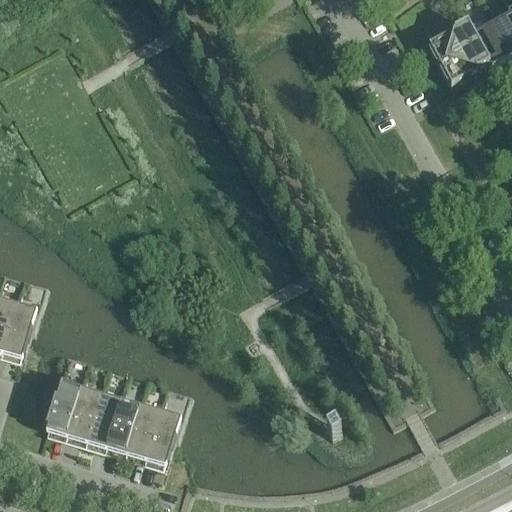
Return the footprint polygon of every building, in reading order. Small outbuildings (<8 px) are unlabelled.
[(464,0),(461,2),(466,10),(478,2),(476,0),(464,0)] [(511,62),(511,61),(511,18),(511,19),(493,29),(511,62)] [(493,29),(473,40),(480,53),(491,73),(511,62),(493,29)] [(480,53),(473,40),(469,32),(467,33),(428,54),(439,75),(480,53)] [(491,73),(480,53),(439,75),(450,95),(491,73)] [(19,312),(22,300),(19,299),(16,312),(0,307),(0,350),(6,352),(17,312),(19,312)] [(19,313),(19,312),(17,312),(6,352),(16,355),(14,362),(24,365),(38,319),(19,313)] [(49,432),(47,437),(57,440),(68,443),(70,436),(82,396),(83,396),(87,384),(84,383),(80,396),(61,391),(56,409),(54,413),(53,417),(49,432)] [(102,403),(88,449),(97,452),(108,455),(110,448),(122,408),(123,408),(124,404),(127,396),(124,395),(120,408),(102,403)] [(70,436),(68,443),(79,446),(88,449),(102,403),(83,397),(83,396),(82,396),(70,436)] [(110,448),(108,455),(118,458),(127,461),(141,415),(143,409),(124,404),(123,408),(122,408),(110,448)] [(141,415),(127,461),(136,463),(147,466),(149,460),(161,419),(163,420),(166,408),(163,407),(159,420),(141,415)] [(149,460),(147,466),(158,470),(168,473),(169,468),(174,452),(175,448),(176,444),(181,427),(162,421),(163,420),(161,419),(149,460)]
